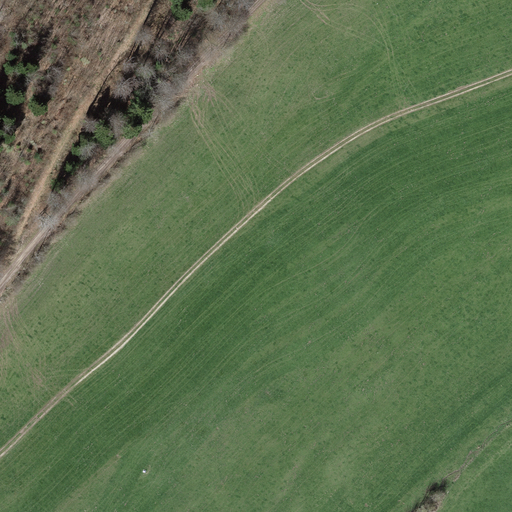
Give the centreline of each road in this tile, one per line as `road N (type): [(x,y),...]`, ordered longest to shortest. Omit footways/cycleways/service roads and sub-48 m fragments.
road 1 (track): [(511,71),(372,125),(307,166),(0,453)]
road 2 (track): [(257,0),(125,134),(0,283)]
